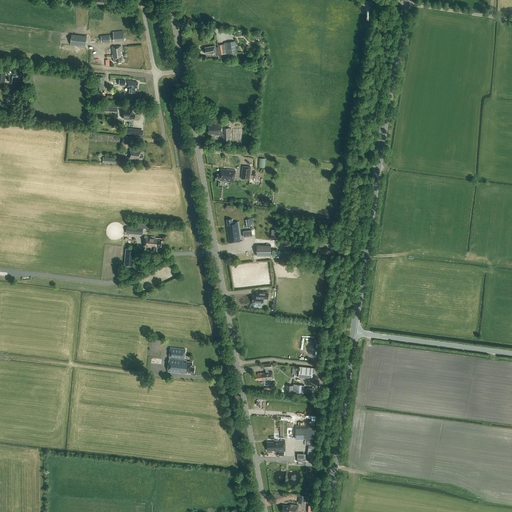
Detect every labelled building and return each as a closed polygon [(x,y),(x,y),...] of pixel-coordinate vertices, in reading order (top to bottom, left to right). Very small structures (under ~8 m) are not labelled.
[(124,40),(124,30),(112,31),(113,40),(124,40)] [(85,46),(87,36),(72,34),(70,44),(85,46)] [(217,55),(223,54),(226,54),(224,44),(222,45),(218,45),(218,47),(215,47),(215,46),(205,48),(206,54),(216,52),(217,55)] [(121,55),(122,55),(122,46),(112,47),(114,62),(116,61),(116,62),(122,61),(121,55)] [(24,84),(24,78),(21,78),(21,75),(16,75),(16,78),(13,77),(13,82),(24,84)] [(103,90),(105,77),(97,76),(96,89),(103,90)] [(128,80),(127,87),(129,87),(128,93),(135,93),(135,88),(138,88),(138,82),(134,82),(134,81),(128,80)] [(105,111),(117,112),(118,104),(106,103),(105,111)] [(123,108),(122,117),(124,118),(123,119),(133,120),(133,119),(134,119),(135,114),(132,114),(132,109),(123,108)] [(215,135),(222,135),(222,124),(213,124),(213,125),(208,125),(208,133),(215,133),(215,135)] [(142,160),(143,155),(141,155),(141,151),(130,150),(129,158),(142,160)] [(241,179),(250,180),(251,167),(242,166),(241,179)] [(217,174),(216,179),(220,180),(220,181),(227,182),(234,183),(235,170),(226,169),(226,170),(224,170),(224,169),(220,169),(219,174),(217,174)] [(240,241),(237,222),(233,222),(232,219),(227,220),(228,226),(226,226),(228,243),(240,241)] [(161,248),(162,239),(155,238),(155,237),(145,236),(144,246),(152,247),(151,251),(156,252),(157,248),(161,248)] [(271,245),(256,245),(257,256),(271,256),(271,245)] [(126,248),(124,265),(133,266),(135,249),(126,248)] [(253,295),(252,302),(263,303),(263,298),(268,299),(268,292),(256,292),(256,296),(253,295)] [(170,348),(168,372),(180,373),(180,372),(185,373),(186,374),(187,372),(194,373),(195,367),(192,367),(192,362),(186,361),(186,360),(184,360),(185,349),(170,348)] [(259,381),(273,379),(273,372),(269,373),(268,368),(271,368),(271,364),(264,364),(265,369),(266,369),(266,373),(258,373),(258,375),(256,375),(256,380),(259,380),(259,381)] [(316,373),(316,368),(299,366),(299,369),(297,368),(296,376),(313,378),(313,373),(316,373)] [(285,394),(292,395),(293,386),(286,385),(285,394)] [(281,421),(281,437),(292,437),(292,431),(288,431),(288,421),(281,421)] [(295,426),(296,439),(315,439),(315,426),(295,426)] [(285,441),(274,441),(274,442),(267,442),(268,451),(274,451),(274,452),(285,452),(285,441)]
